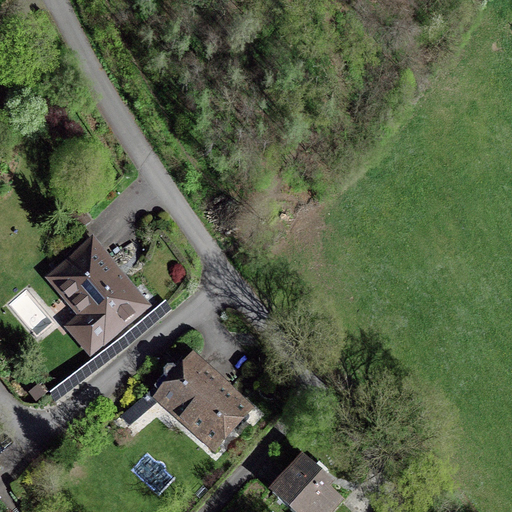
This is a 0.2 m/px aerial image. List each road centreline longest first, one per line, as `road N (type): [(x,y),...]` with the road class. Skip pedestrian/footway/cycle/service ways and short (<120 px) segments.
road 1 (residential): [(56,0),(139,155),(228,279)]
road 2 (track): [(347,0),(321,139),(228,279)]
road 3 (residential): [(228,279),(59,419),(33,422),(0,403)]
road 4 (residential): [(322,392),(211,511)]
road 5 (residential): [(228,279),(322,392)]
road 6 (residential): [(322,392),(367,446),(398,511)]
